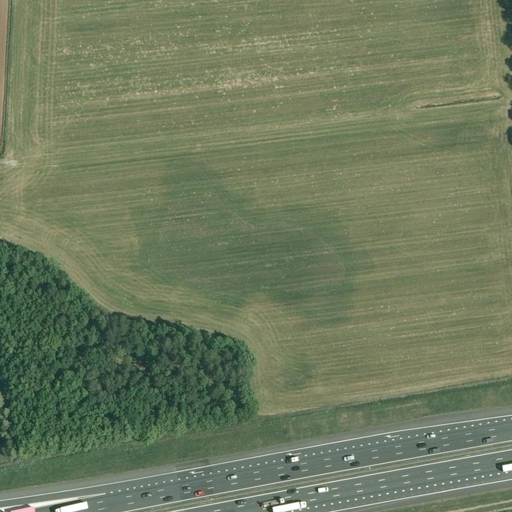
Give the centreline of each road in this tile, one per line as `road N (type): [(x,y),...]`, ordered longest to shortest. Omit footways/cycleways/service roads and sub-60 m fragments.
road 1 (motorway): [(511,430),(106,504)]
road 2 (motorway): [(236,511),(511,462)]
